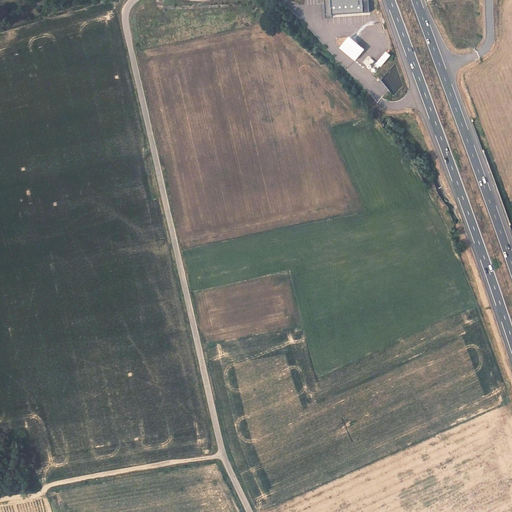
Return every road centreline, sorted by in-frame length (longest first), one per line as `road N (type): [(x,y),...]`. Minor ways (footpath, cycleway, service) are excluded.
road 1 (unclassified): [(135,0),(124,18),(127,38),(223,455),(250,511)]
road 2 (motorway): [(390,0),(511,340)]
road 3 (motorway): [(511,262),(416,0)]
road 4 (track): [(0,500),(51,483),(223,455)]
